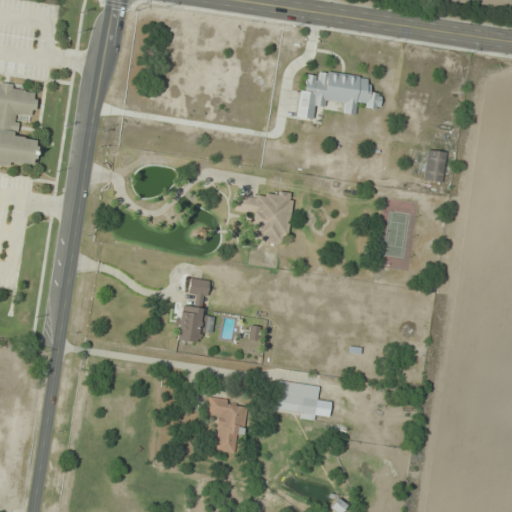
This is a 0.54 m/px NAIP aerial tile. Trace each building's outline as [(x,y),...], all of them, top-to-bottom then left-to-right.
[(370,77),(317,70),(316,77),(302,75),(296,117),(316,120),(319,100),(342,103),(341,113),(354,115),(356,106),(378,109),(380,93),(368,91),(370,77)] [(0,162),(32,166),(35,139),(15,137),(17,115),(33,117),(36,89),(0,85),(0,162)] [(422,180),(441,181),(444,151),(426,149),(422,180)] [(233,212),(253,214),(251,241),(286,244),(290,197),(235,191),(233,212)] [(199,343),(201,332),(211,334),(213,317),(203,315),(207,280),(189,277),(187,294),(194,295),(192,307),(180,305),(175,339),(199,343)] [(317,385),(277,381),(274,408),(296,411),(295,418),(313,420),(317,385)] [(211,450),(234,453),(236,435),(244,436),(247,408),(227,405),(227,399),(208,397),(205,415),(216,416),(211,450)] [(335,511),(340,511),(346,505),(337,498),(329,507),(335,511)]
